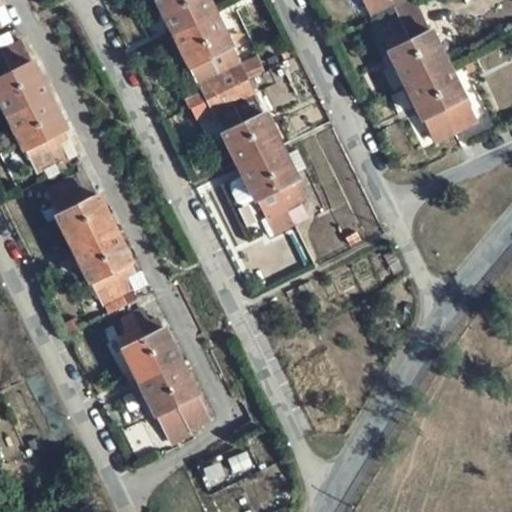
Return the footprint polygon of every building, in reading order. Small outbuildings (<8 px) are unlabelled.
[(238,60),(209,0),(161,0),(191,63),(193,61),(217,113),(229,107),(226,102),(242,95),(245,100),(256,95),(241,64),(233,68),(231,63),(238,60)] [(363,0),(370,14),(398,0),(363,0)] [(436,142),(473,124),(445,64),(431,35),(426,38),(409,4),(392,13),(397,23),(388,27),(394,38),(388,41),(394,53),(389,56),(403,85),(418,117),(423,115),(436,142)] [(0,114),(6,112),(29,162),(42,156),(48,170),(69,159),(62,145),(69,142),(64,131),(67,129),(28,44),(15,50),(10,41),(0,45),(0,114)] [(229,107),(217,113),(227,132),(225,132),(244,175),(232,181),(230,187),(236,202),(243,204),(256,199),(259,198),(271,224),(278,220),(301,209),(307,206),(296,185),(298,184),(311,178),(301,157),(288,163),(258,99),(238,108),(231,112),(229,107)] [(104,310),(115,305),(126,299),(135,295),(127,279),(134,276),(128,265),(134,262),(101,194),(95,197),(89,184),(83,187),(75,171),(54,181),(61,197),(50,201),(104,310)] [(286,237),(309,225),(301,209),(278,220),(286,237)] [(119,314),(130,308),(126,299),(115,305),(119,314)] [(143,307),(121,317),(127,331),(121,334),(129,350),(124,352),(154,414),(159,411),(174,444),(195,434),(194,431),(212,421),(167,330),(162,332),(156,318),(149,321),(143,307)]
